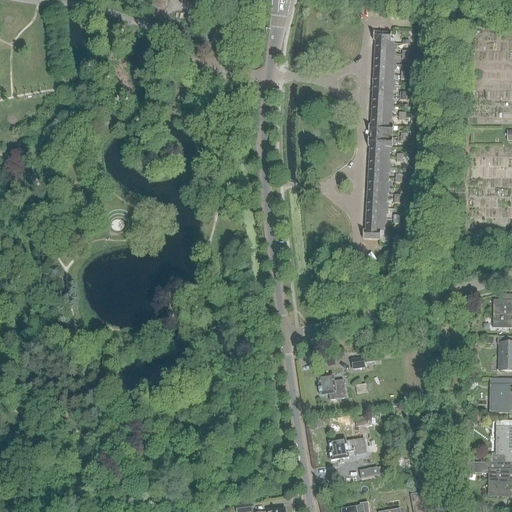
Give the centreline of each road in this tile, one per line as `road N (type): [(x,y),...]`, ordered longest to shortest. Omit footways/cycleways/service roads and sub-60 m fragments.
road 1 (tertiary): [(285,340),(262,146),(278,0)]
road 2 (residential): [(511,277),(285,340)]
road 3 (tertiary): [(311,511),(285,340)]
